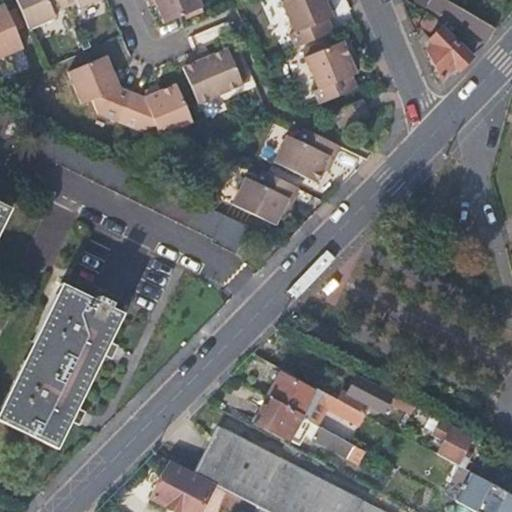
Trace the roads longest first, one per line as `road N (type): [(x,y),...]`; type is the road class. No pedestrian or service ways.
road 1 (secondary): [(433,135),(60,511)]
road 2 (unknown): [(461,106),(511,260)]
road 3 (residential): [(375,0),(433,135)]
